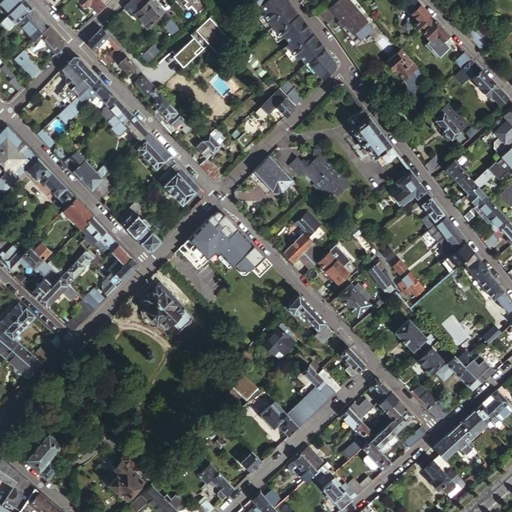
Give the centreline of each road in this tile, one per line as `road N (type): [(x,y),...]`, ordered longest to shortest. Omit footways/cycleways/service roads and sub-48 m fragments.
road 1 (residential): [(511,293),(347,70)]
road 2 (residential): [(215,194),(376,366)]
road 3 (residential): [(376,366),(224,511)]
road 4 (residential): [(74,42),(215,194)]
road 5 (residential): [(7,112),(148,262)]
road 6 (residential): [(421,0),(511,97)]
road 7 (residential): [(348,511),(437,431)]
